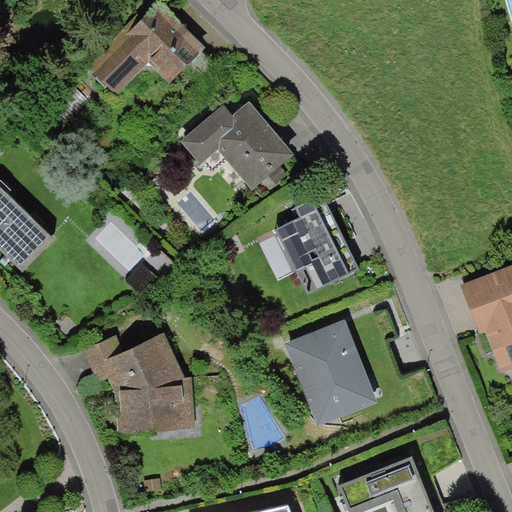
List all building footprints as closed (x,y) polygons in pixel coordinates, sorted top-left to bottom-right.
[(85,63),(94,73),(114,92),(146,60),(170,84),(204,50),(156,1),(125,32),(124,26),(85,63)] [(251,185),(289,154),(245,99),(229,112),(219,99),(175,134),(196,160),(217,143),(251,185)] [(0,188),(0,255),(19,275),(53,242),(0,188)] [(371,286),(336,214),(323,220),(317,208),(300,216),(306,228),(295,233),(330,306),(371,286)] [(511,263),(458,284),(478,335),(484,332),(499,370),(511,365),(511,367),(511,263)] [(121,330),(78,348),(94,384),(107,378),(116,390),(118,431),(191,429),(189,378),(182,378),(161,330),(127,345),(121,330)] [(430,511),(408,455),(335,483),(346,511),(356,511),(391,499),(396,511),(430,511)] [(293,511),(289,501),(241,511),(293,511)]
